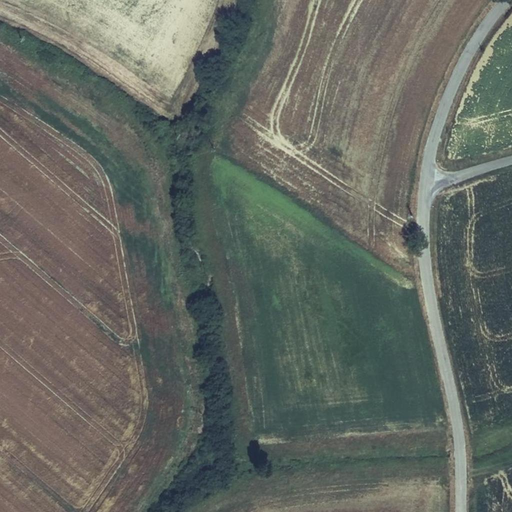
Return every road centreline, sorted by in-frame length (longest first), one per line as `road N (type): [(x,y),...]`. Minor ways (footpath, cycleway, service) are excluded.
road 1 (tertiary): [(460,511),(457,420),(424,255),(425,182)]
road 2 (tertiary): [(425,182),(463,62),(509,0)]
